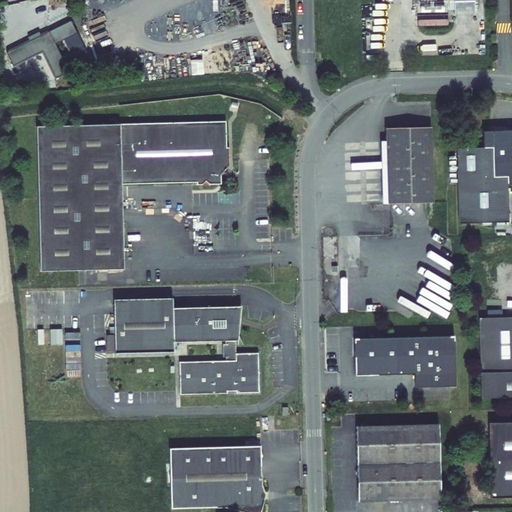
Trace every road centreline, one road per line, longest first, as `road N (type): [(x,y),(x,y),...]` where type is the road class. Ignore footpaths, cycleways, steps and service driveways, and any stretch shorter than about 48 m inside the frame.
road 1 (unclassified): [(389,85),(358,92),(332,110),(308,159),(315,511)]
road 2 (unclassified): [(511,83),(389,85)]
